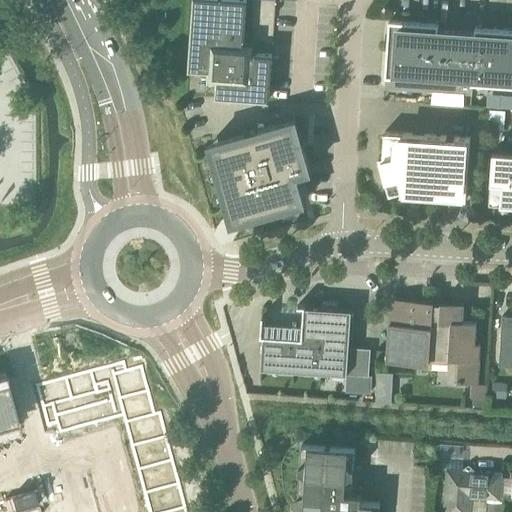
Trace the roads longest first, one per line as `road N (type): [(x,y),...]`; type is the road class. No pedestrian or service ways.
road 1 (residential): [(341,245),(352,0)]
road 2 (tertiary): [(150,216),(120,67),(81,23)]
road 3 (tertiary): [(81,23),(115,150),(121,219)]
road 4 (unclassified): [(511,256),(341,245)]
road 5 (unclassified): [(341,245),(207,271)]
road 6 (tertiary): [(244,511),(208,386)]
